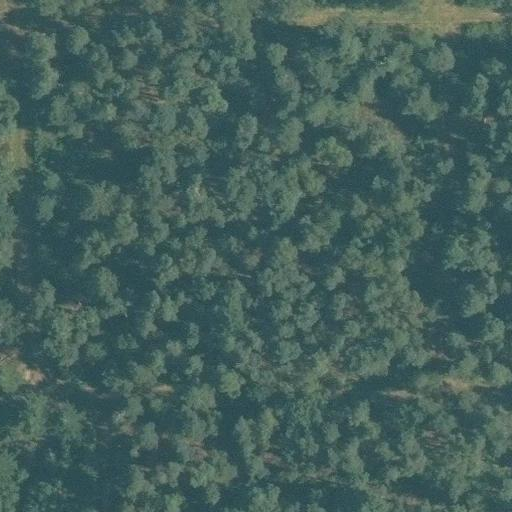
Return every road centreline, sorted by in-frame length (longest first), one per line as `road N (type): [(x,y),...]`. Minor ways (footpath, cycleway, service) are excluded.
road 1 (track): [(0,414),(511,406)]
road 2 (track): [(511,6),(51,0)]
road 3 (track): [(4,0),(15,414)]
road 4 (track): [(447,407),(440,0)]
